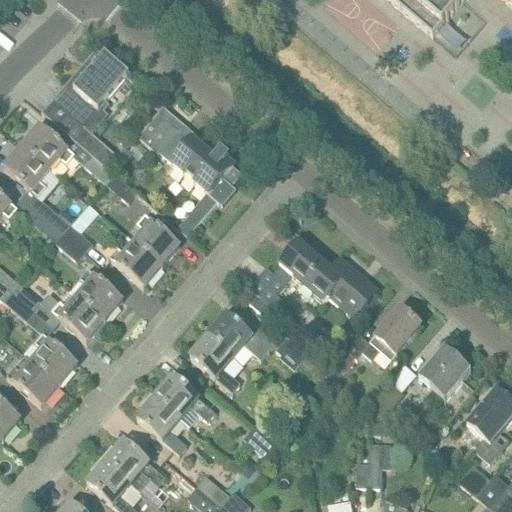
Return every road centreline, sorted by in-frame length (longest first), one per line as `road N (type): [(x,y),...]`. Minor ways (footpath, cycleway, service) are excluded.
road 1 (residential): [(4,511),(306,173)]
road 2 (residential): [(306,173),(94,0)]
road 3 (residential): [(511,347),(306,173)]
